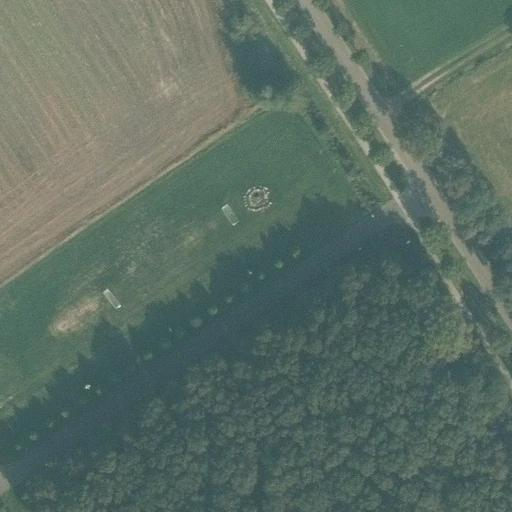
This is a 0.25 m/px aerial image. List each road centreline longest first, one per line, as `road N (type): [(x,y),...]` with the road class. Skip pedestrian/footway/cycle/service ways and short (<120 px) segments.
road 1 (tertiary): [(511,310),(311,0)]
road 2 (track): [(381,109),(511,31)]
